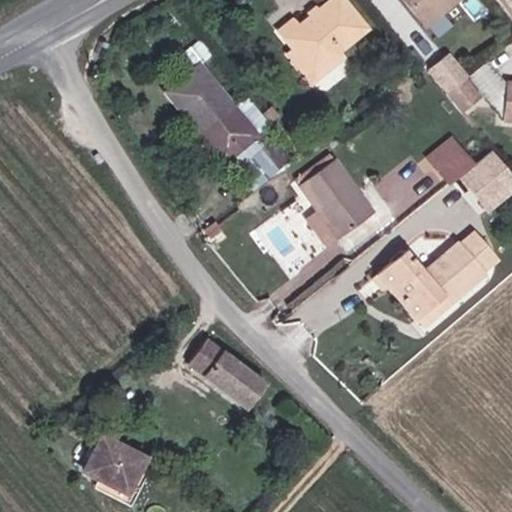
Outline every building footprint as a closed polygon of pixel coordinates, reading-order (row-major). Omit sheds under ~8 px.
[(309,72),(335,51),(364,29),(341,0),(331,0),(297,26),(294,22),(279,33),(293,51),(309,72)] [(401,0),(422,26),(455,0),(401,0)] [(255,135),(232,107),(198,65),(211,54),(199,39),(178,56),(190,71),(163,93),(221,164),(256,136),(255,135)] [(349,70),(335,51),(309,72),(293,51),(288,55),(318,94),(349,70)] [(444,59),(427,73),(444,94),(461,80),(444,59)] [(461,80),(444,94),(458,112),(475,98),(461,80)] [(511,82),(505,82),(502,120),(511,121),(511,82)] [(255,135),(268,125),(260,114),(245,96),(232,107),(255,135)] [(260,114),(268,125),(277,118),(269,107),(260,114)] [(450,139),(426,158),(436,170),(460,150),(450,139)] [(436,170),(448,184),(458,175),(471,165),(460,150),(436,170)] [(471,165),(458,175),(478,199),(509,174),(489,150),(471,165)] [(296,186),(336,240),(372,214),(332,160),(296,186)] [(511,177),(509,174),(478,199),(486,209),(511,187),(511,177)] [(373,275),(413,321),(441,297),(447,304),(484,272),(482,270),(494,260),(471,234),(459,245),(457,243),(421,275),(401,251),(373,275)] [(419,328),(447,304),(441,297),(413,321),(419,328)] [(184,364),(245,410),(264,386),(203,339),(184,364)] [(86,470),(99,477),(95,487),(127,503),(146,465),(100,442),(86,470)]
